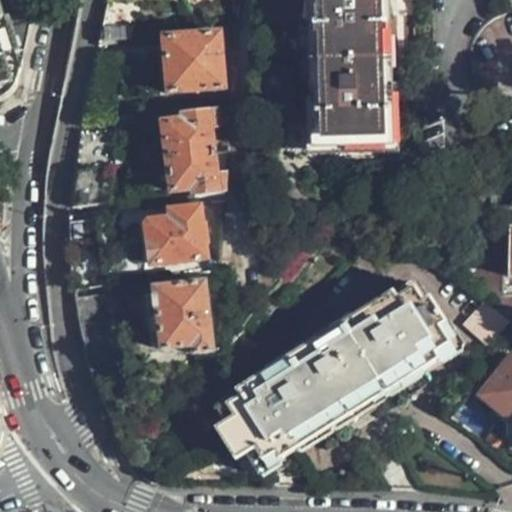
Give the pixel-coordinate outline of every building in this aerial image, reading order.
[(0,0),(0,101),(16,92),(18,88),(36,0),(0,0)] [(385,102),(384,56),(384,38),(390,37),(389,25),(383,25),(382,0),(309,0),(309,6),(316,10),(317,24),(317,41),(310,42),(310,56),(318,61),(318,87),(311,87),(312,129),(313,150),(341,149),(393,145),(391,102),(385,102)] [(108,6),(101,46),(135,42),(139,5),(108,6)] [(225,89),(218,37),(165,41),(170,94),(225,89)] [(229,142),(233,108),(184,114),(185,124),(166,126),(170,160),(213,154),(212,144),(229,142)] [(80,171),(110,168),(113,130),(87,133),(80,171)] [(193,200),(226,195),(227,176),(216,178),(215,160),(228,159),(228,153),(213,154),(170,160),(173,193),(192,191),(193,200)] [(80,171),(74,205),(105,202),(110,168),(80,171)] [(206,244),(204,227),(201,226),(199,210),(172,213),(172,223),(149,225),(147,229),(151,266),(206,259),(204,247),(206,244)] [(110,278),(147,274),(141,212),(104,215),(110,278)] [(212,354),(203,285),(153,291),(154,297),(146,299),(151,347),(161,346),(162,352),(193,348),(194,356),(212,354)] [(434,357),(449,348),(437,330),(444,324),(430,303),(424,307),(411,286),(379,306),(376,302),(350,319),(351,322),(334,333),(331,329),(315,340),(317,343),(268,374),(236,395),(240,401),(229,408),(237,421),(219,433),(237,461),(255,451),(261,462),(274,454),(280,461),(345,422),(391,394),(401,387),(401,386),(424,372),(438,364),(434,357)] [(87,350),(95,381),(120,377),(111,295),(77,299),(87,350)] [(490,346),(509,321),(482,301),(464,324),(490,346)] [(511,359),(503,353),(494,365),(501,372),(481,397),(511,419),(511,359)]
